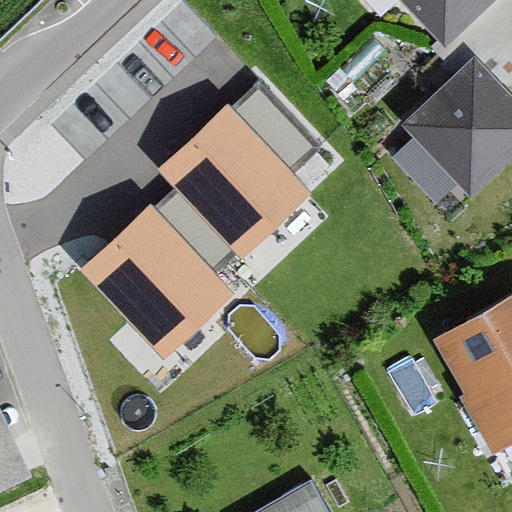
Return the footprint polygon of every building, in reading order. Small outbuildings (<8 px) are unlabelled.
[(467,0),(391,0),(428,38),(467,0)] [(194,118),(156,153),(170,168),(242,246),(311,182),(300,170),(336,138),(261,57),(241,75),(194,118)] [(511,133),(511,117),(452,57),(384,123),(452,192),(511,133)] [(116,218),(75,255),(162,349),(235,282),(220,266),(242,246),(170,168),(156,181),(116,218)] [(511,282),(416,338),(448,392),(440,396),(472,450),(511,426),(511,282)] [(316,511),(305,490),(264,511),(316,511)]
